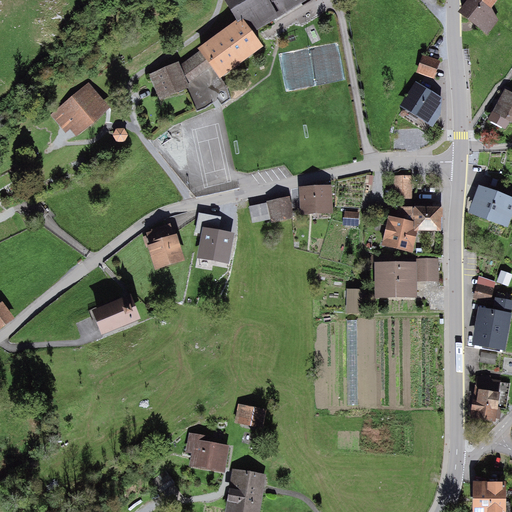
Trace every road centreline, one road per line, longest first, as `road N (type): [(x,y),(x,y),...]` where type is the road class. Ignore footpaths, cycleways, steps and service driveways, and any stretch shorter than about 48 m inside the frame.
road 1 (residential): [(460,163),(368,165),(177,208),(146,220),(0,336)]
road 2 (tertiary): [(460,163),(456,462)]
road 3 (tertiary): [(454,0),(461,148)]
